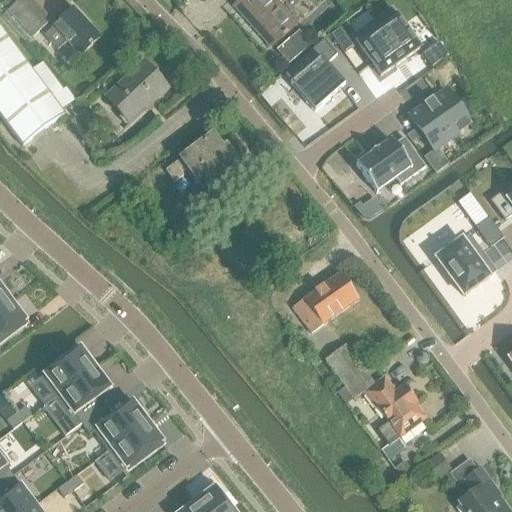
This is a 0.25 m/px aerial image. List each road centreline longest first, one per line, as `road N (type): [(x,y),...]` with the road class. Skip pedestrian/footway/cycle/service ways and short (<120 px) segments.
road 1 (residential): [(229,431),(120,308),(0,198)]
road 2 (residential): [(297,169),(447,362)]
road 3 (residential): [(143,0),(297,169)]
road 4 (residential): [(229,431),(123,511)]
road 5 (unknown): [(0,373),(102,292)]
road 6 (residential): [(297,169),(398,95)]
